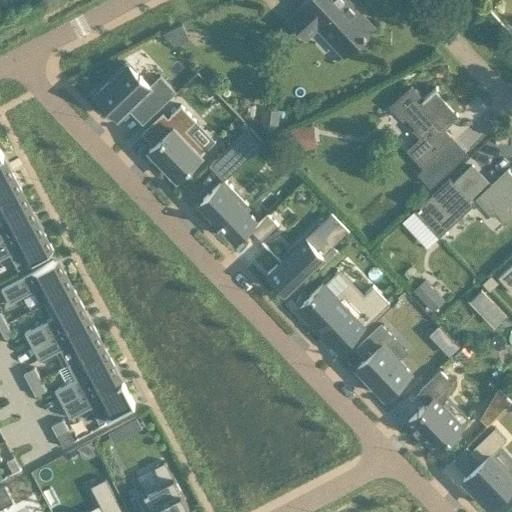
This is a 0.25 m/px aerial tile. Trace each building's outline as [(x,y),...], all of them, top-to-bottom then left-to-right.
[(301,7),(290,18),(306,36),(318,25),(333,41),(344,53),(345,54),(345,53),(349,50),(353,46),(356,49),(369,37),(366,34),(374,26),(356,8),(351,2),(349,0),(304,0),(299,5),(301,7)] [(118,114),(134,99),(150,115),(176,90),(160,74),(149,84),(128,61),(115,74),(114,73),(108,78),(109,79),(96,92),(118,114)] [(411,85),(390,104),(403,118),(406,115),(416,126),(414,128),(421,136),(408,148),(424,166),(419,172),(430,184),(450,166),(439,154),(455,139),(443,127),(458,114),(456,112),(455,113),(434,90),(438,87),(436,85),(423,97),(411,85)] [(143,132),(154,143),(152,145),(150,147),(149,148),(152,151),(159,158),(163,162),(160,165),(170,176),(173,173),(177,177),(206,149),(186,128),(196,119),(181,103),(167,117),(163,113),(143,132)] [(263,122),(263,132),(266,132),(276,126),(278,110),(263,108),(261,122),(263,122)] [(250,125),(209,164),(221,176),(242,155),(232,144),(242,135),(255,149),(264,140),(250,125)] [(0,202),(23,191),(11,170),(8,172),(4,164),(0,166),(0,202)] [(449,176),(414,209),(439,235),(480,197),(491,210),(493,207),(505,220),(511,213),(511,174),(509,171),(510,169),(509,168),(492,184),(483,175),(473,164),(458,178),(455,181),(449,176)] [(203,198),(200,201),(211,213),(220,222),(217,224),(220,227),(223,224),(235,237),(255,218),(244,206),(248,202),(225,178),(203,198)] [(0,239),(34,222),(30,214),(34,212),(23,191),(0,202),(0,213),(3,220),(0,221),(0,239)] [(278,224),(268,213),(251,230),(261,241),(278,224)] [(18,268),(53,249),(41,227),(38,229),(34,222),(0,239),(0,257),(10,253),(18,268)] [(315,226),(268,272),(285,290),(297,278),(300,281),(300,280),(298,278),(315,262),(321,268),(339,251),(315,226)] [(38,286),(46,301),(73,287),(62,265),(58,267),(54,259),(1,287),(9,302),(38,286)] [(511,261),(498,275),(511,290),(511,261)] [(424,278),(414,289),(433,309),(444,298),(424,278)] [(389,301),(373,284),(361,295),(349,282),(335,296),(322,283),(299,305),(340,347),(389,301)] [(32,345),(85,317),(81,310),(84,308),(73,287),(46,301),(54,315),(24,331),(32,345)] [(470,299),(481,310),(493,299),(482,288),(470,299)] [(67,362),(68,363),(103,344),(92,322),(89,324),(85,317),(32,345),(39,359),(69,344),(76,357),(67,362)] [(12,333),(6,322),(0,325),(0,327),(5,337),(12,333)] [(410,370),(387,347),(395,339),(381,324),(356,347),(365,357),(357,365),(367,375),(367,376),(376,385),(377,385),(385,394),(410,370)] [(62,402),(115,374),(111,367),(115,365),(103,344),(68,363),(76,377),(55,388),(62,402)] [(40,377),(34,366),(24,372),(30,383),(40,377)] [(461,424),(440,402),(452,382),(440,370),(418,390),(428,401),(408,419),(426,438),(425,439),(436,451),(443,445),(441,443),(461,424)] [(119,382),(115,374),(62,402),(70,416),(91,405),(99,421),(134,403),(122,380),(119,382)] [(46,388),(40,377),(30,383),(36,394),(46,388)] [(491,402),(482,416),(489,423),(500,412),(491,402)] [(63,418),(52,423),(58,434),(68,428),(63,418)] [(480,461),(463,477),(489,504),(511,482),(511,476),(490,453),(506,438),(494,426),(470,449),(480,461)] [(13,471),(20,467),(14,455),(7,459),(13,471)] [(144,488),(130,495),(138,511),(192,511),(174,476),(173,476),(165,460),(154,466),(162,482),(146,491),(144,488)] [(105,511),(124,511),(106,477),(91,484),(105,511)]
